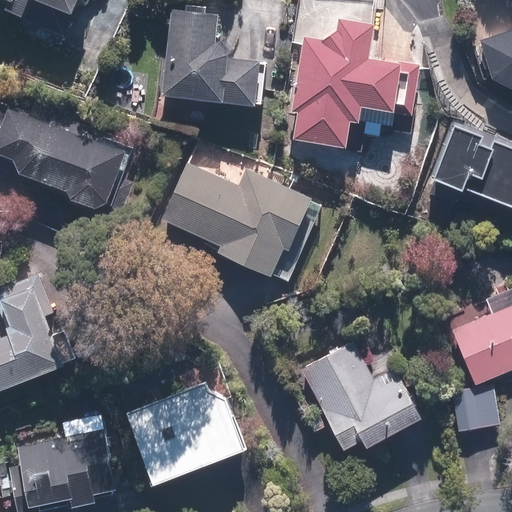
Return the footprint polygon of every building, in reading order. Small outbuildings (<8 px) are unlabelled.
[(85,0),(0,0),(73,34),(85,0)] [(222,35),(222,5),(172,1),(166,92),(263,101),(267,55),(232,49),(232,48),(233,48),(233,47),(233,46),(233,45),(233,44),(232,43),(232,42),(232,41),(231,41),(231,40),(230,39),(230,38),(229,38),(229,37),(228,37),(227,36),(226,36),(225,35),(224,35),(223,35),(222,35)] [(301,109),(298,135),(352,142),(356,118),(363,119),(366,103),(416,111),(423,61),(374,54),(379,21),(340,15),(338,28),(326,36),(306,33),(295,108),(301,109)] [(497,75),(511,82),(511,28),(484,38),(497,75)] [(101,206),(102,206),(120,215),(149,143),(80,117),(81,107),(41,92),(32,111),(0,101),(0,155),(1,156),(3,148),(19,154),(19,155),(19,156),(19,157),(19,158),(19,159),(19,160),(19,161),(19,163),(20,164),(20,165),(21,166),(21,167),(22,168),(23,169),(24,170),(24,171),(25,172),(26,172),(27,173),(28,174),(29,174),(30,175),(31,175),(32,176),(33,176),(34,176),(35,176),(36,177),(38,177),(39,177),(40,177),(41,176),(42,176),(43,176),(71,186),(71,187),(71,188),(72,189),(72,190),(73,191),(73,192),(74,193),(75,194),(75,195),(76,196),(77,197),(77,198),(78,199),(79,200),(80,200),(81,201),(82,202),(83,202),(84,203),(85,204),(86,204),(87,205),(88,205),(89,205),(91,206),(92,206),(93,206),(94,206),(95,206),(96,207),(98,207),(99,207),(100,207),(101,206)] [(511,141),(458,121),(438,174),(511,201),(511,141)] [(187,163),(182,161),(156,226),(296,282),(333,188),(199,135),(187,163)] [(0,304),(10,329),(0,332),(0,390),(79,359),(65,323),(60,325),(39,271),(0,285),(0,304)] [(511,304),(456,327),(478,381),(511,367),(511,304)] [(305,365),(349,445),(367,435),(371,441),(426,412),(400,363),(377,376),(356,337),(305,365)] [(154,483),(254,446),(215,358),(179,372),(185,387),(126,409),(154,483)] [(462,428),(503,421),(496,382),(455,389),(462,428)] [(0,466),(3,489),(0,489),(0,511),(4,511),(4,498),(20,494),(22,511),(35,511),(35,510),(72,501),(74,507),(104,500),(102,494),(126,488),(105,402),(59,414),(64,434),(15,447),(17,455),(0,459),(0,466)]
